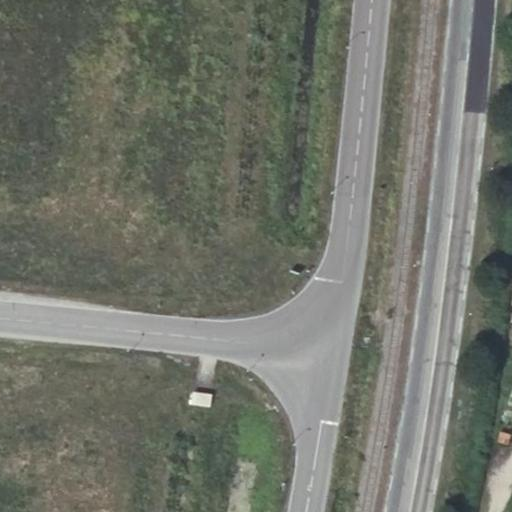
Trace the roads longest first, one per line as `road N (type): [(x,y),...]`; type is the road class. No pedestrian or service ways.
road 1 (tertiary): [(408,511),(473,0)]
road 2 (unclassified): [(326,348),(342,284),(370,0)]
road 3 (unclassified): [(0,317),(326,348)]
road 4 (unclassified): [(326,348),(304,511)]
